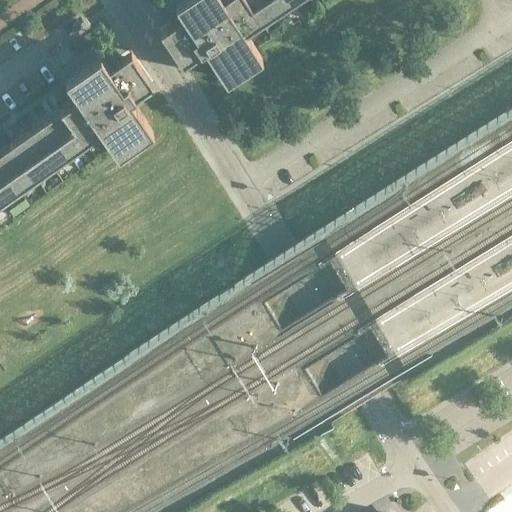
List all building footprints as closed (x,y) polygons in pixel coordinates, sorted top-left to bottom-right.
[(176,0),(175,1),(179,9),(182,13),(159,29),(181,61),(204,46),(213,60),(226,78),(261,55),(256,47),(244,29),(260,18),(248,0),(176,0)] [(277,7),(272,0),(248,0),(260,18),(277,7)] [(130,49),(107,65),(99,53),(65,77),(77,96),(61,107),(84,139),(100,128),(113,146),(147,122),(130,97),(153,81),(130,49)] [(84,139),(61,107),(45,119),(67,151),(84,139)] [(67,151),(45,119),(28,130),(51,163),(67,151)] [(51,163),(28,130),(11,142),(34,174),(51,163)] [(34,174),(11,142),(0,149),(0,161),(17,186),(34,174)] [(17,186),(0,161),(0,197),(0,198),(17,186)] [(9,209),(14,215),(30,204),(25,198),(9,209)]
